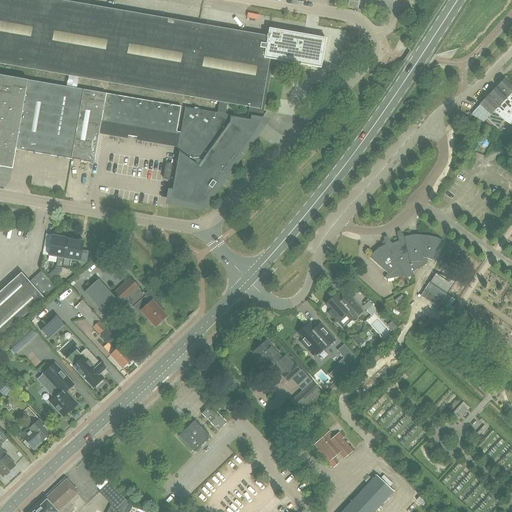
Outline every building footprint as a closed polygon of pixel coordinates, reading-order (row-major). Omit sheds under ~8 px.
[(0,0),(0,63),(192,97),(220,102),(218,113),(226,114),(228,103),(250,107),(248,118),(261,121),(261,120),(259,118),(261,115),(259,113),(261,111),(261,109),(268,66),(275,62),(277,60),(321,68),(326,39),(313,36),(312,36),(310,33),(308,35),(269,29),(268,35),(267,34),(266,36),(260,35),(245,33),(230,30),(219,28),(209,27),(199,25),(195,24),(192,23),(126,12),(123,11),(91,6),(70,2),(70,0),(58,0),(57,0),(0,0)] [(15,149),(28,80),(0,75),(0,166),(12,169),(16,150),(15,149)] [(511,86),(504,79),(497,87),(508,97),(506,98),(511,103),(511,86)] [(15,149),(16,150),(16,149),(94,163),(99,134),(101,121),(106,93),(28,80),(15,149)] [(496,88),(489,96),(504,110),(503,112),(506,115),(511,118),(511,103),(506,98),(496,88)] [(99,131),(99,134),(178,148),(179,145),(180,135),(176,134),(181,106),(107,94),(102,121),(101,121),(99,131)] [(503,112),(487,97),(480,104),(480,105),(491,115),(494,111),(502,119),(506,121),(511,125),(511,124),(511,118),(506,115),(503,112)] [(178,148),(169,198),(201,204),(209,192),(210,192),(217,181),(253,132),(261,121),(248,118),(218,113),(185,107),(180,135),(179,145),(178,148)] [(172,164),(166,163),(163,179),(169,180),(172,164)] [(430,236),(424,236),(417,235),(414,235),(411,235),(404,237),(401,238),(398,239),(399,241),(392,244),(391,242),(388,244),(385,245),(385,244),(380,247),(378,248),(374,252),(373,253),(369,257),(383,270),(388,274),(384,278),(387,280),(403,276),(405,279),(413,276),(413,272),(427,264),(427,258),(432,260),(441,240),(436,238),(430,236)] [(62,268),(67,239),(52,236),(49,256),(58,257),(56,267),(62,268)] [(67,239),(62,268),(69,269),(71,259),(79,261),(76,267),(80,268),(87,262),(89,251),(82,250),(84,241),(67,239)] [(41,271),(29,282),(44,298),(56,288),(51,282),(47,278),(41,271)] [(0,292),(0,338),(44,299),(44,298),(29,282),(21,273),(0,292)] [(139,288),(130,278),(112,295),(98,280),(84,292),(107,317),(126,300),(139,288)] [(447,294),(429,282),(420,296),(438,308),(447,294)] [(141,311),(155,327),(167,316),(160,309),(163,306),(149,291),(145,295),(139,288),(126,300),(131,305),(138,299),(145,307),(141,311)] [(348,295),(342,300),(337,294),(327,304),(332,310),(328,313),(333,319),(335,319),(335,321),(336,323),(343,316),(349,316),(352,320),(363,311),(348,295)] [(369,303),(365,307),(372,315),(377,311),(369,303)] [(56,316),(41,331),(48,339),(64,325),(56,316)] [(391,321),(387,325),(392,332),(397,328),(391,321)] [(99,322),(93,328),(99,335),(100,334),(108,343),(108,342),(113,348),(115,346),(118,349),(116,351),(111,355),(122,368),(132,359),(113,338),(115,336),(107,328),(105,329),(99,322)] [(320,324),(315,329),(310,323),(299,333),(304,339),(300,342),(314,357),(324,348),(325,349),(335,340),(320,324)] [(26,324),(4,343),(14,354),(36,335),(26,324)] [(266,341),(253,353),(267,368),(274,363),(276,365),(275,365),(282,373),(281,374),(288,382),(300,370),(294,363),(293,364),(286,356),(282,359),(266,341)] [(339,363),(347,371),(357,361),(344,346),(338,351),(344,358),(339,363)] [(101,364),(86,348),(79,354),(81,356),(71,365),(77,371),(77,372),(78,371),(81,375),(81,376),(82,376),(93,388),(95,387),(97,389),(104,382),(102,379),(104,378),(103,378),(109,373),(105,369),(106,368),(105,368),(101,364),(102,364),(101,363),(101,364)] [(75,386),(64,373),(55,364),(37,380),(45,388),(47,385),(56,395),(55,396),(56,397),(50,403),(63,417),(76,405),(76,403),(67,393),(75,386)] [(312,383),(293,401),(301,410),(320,392),(312,383)] [(11,388),(6,393),(11,397),(7,400),(16,409),(18,407),(23,403),(24,402),(11,388)] [(202,414),(218,431),(227,423),(210,406),(202,414)] [(31,431),(24,438),(33,448),(40,442),(41,442),(51,433),(28,408),(23,412),(32,422),(33,420),(36,423),(29,429),(31,431)] [(195,420),(179,436),(194,452),(211,437),(195,420)] [(314,445),(334,467),(339,464),(333,458),(339,452),(342,455),(345,458),(353,451),(342,439),(344,438),(339,433),(334,437),(330,432),(314,445)] [(8,456),(5,452),(3,452),(1,451),(0,452),(0,473),(3,477),(4,476),(7,476),(10,473),(10,471),(15,466),(8,458),(8,456)] [(376,475),(341,511),(374,511),(394,492),(376,475)] [(79,493),(73,487),(66,480),(45,499),(44,498),(41,501),(42,502),(31,511),(70,511),(75,507),(73,504),(80,497),(77,494),(79,493)] [(123,511),(128,502),(109,482),(99,492),(111,505),(107,511),(123,511)]
